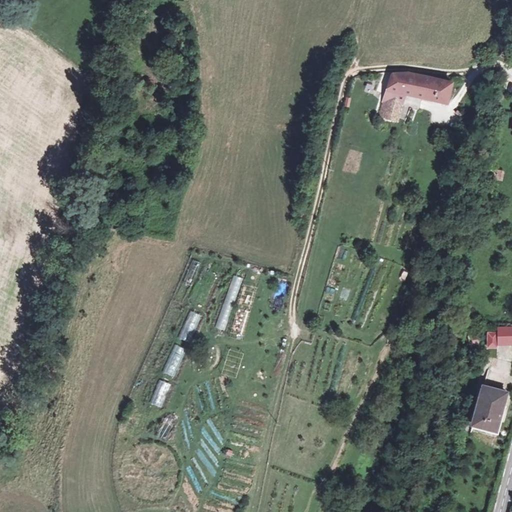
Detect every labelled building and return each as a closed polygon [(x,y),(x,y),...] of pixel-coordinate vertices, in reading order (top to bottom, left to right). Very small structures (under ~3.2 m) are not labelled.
[(451,85),(420,76),(408,73),(391,75),(381,111),(388,113),(386,120),(395,122),(403,95),(446,104),(451,85)] [(500,82),(496,93),(503,95),(510,97),(511,86),(500,82)] [(496,114),(503,95),(496,93),(490,108),(489,113),(496,114)] [(501,180),(503,170),(494,168),(492,178),(501,180)] [(225,331),(242,277),(232,274),(215,328),(225,331)] [(188,310),(179,338),(190,342),(200,314),(188,310)] [(163,372),(173,376),(184,348),(174,344),(163,372)] [(150,404),(163,408),(171,383),(158,379),(150,404)] [(471,427),(494,433),(504,395),(481,389),(471,427)]
